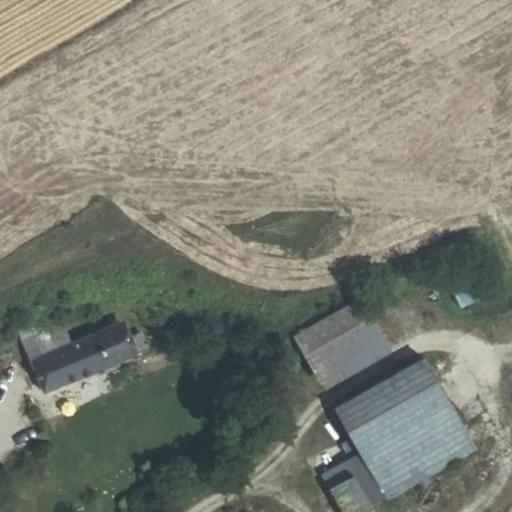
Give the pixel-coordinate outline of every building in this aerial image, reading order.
[(449,282),(458,305),(488,293),(479,271),(449,282)] [(294,336),(314,371),(380,334),(359,298),(294,336)] [(21,344),(43,394),(131,355),(130,353),(125,341),(118,325),(71,345),(62,326),(21,344)] [(130,353),(145,347),(139,334),(125,341),(130,353)] [(423,359),(334,410),(359,453),(322,474),(343,511),(368,511),(372,510),(369,505),(473,446),(423,359)]
